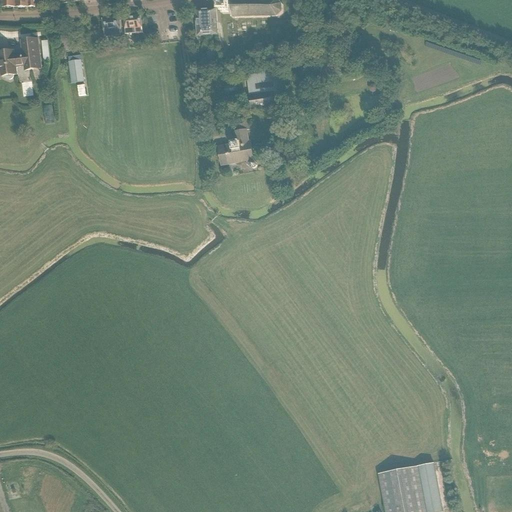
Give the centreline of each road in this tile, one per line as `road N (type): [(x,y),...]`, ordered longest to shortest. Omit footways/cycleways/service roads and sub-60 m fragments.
road 1 (unclassified): [(0,16),(177,0)]
road 2 (unclassified): [(115,511),(71,465),(31,454),(0,457)]
road 3 (unclassified): [(511,50),(391,0)]
